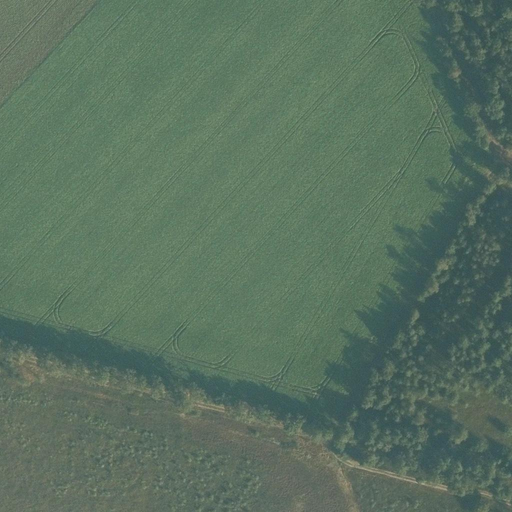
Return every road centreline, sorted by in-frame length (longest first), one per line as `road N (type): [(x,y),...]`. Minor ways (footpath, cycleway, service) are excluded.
road 1 (track): [(330,441),(0,351)]
road 2 (track): [(330,441),(499,154)]
road 3 (track): [(341,461),(511,504)]
road 4 (track): [(437,0),(499,154)]
